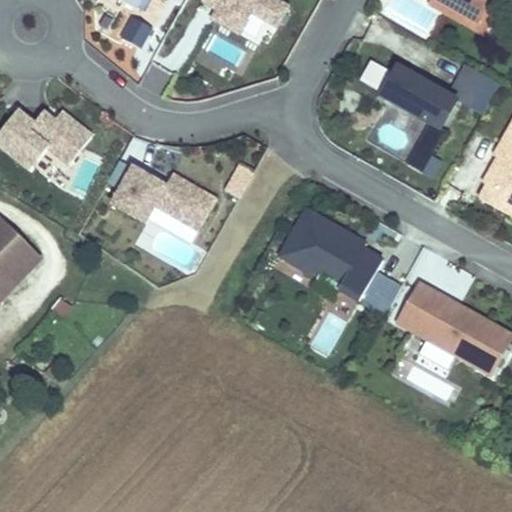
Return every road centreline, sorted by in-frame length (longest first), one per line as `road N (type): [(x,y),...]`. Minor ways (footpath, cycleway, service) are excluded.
road 1 (residential): [(296,105),(165,131),(112,103),(25,31)]
road 2 (residential): [(296,105),(297,138),(322,166),(511,271)]
road 3 (residential): [(0,202),(43,228),(66,261),(15,341)]
